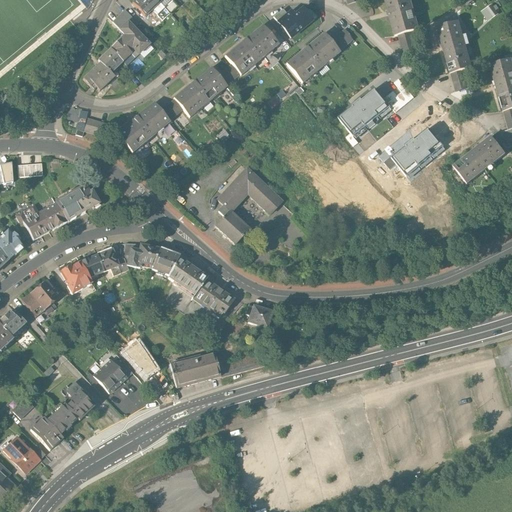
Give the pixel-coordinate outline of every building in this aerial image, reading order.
[(154,0),(137,0),(132,5),(145,18),(159,5),(154,0)] [(410,0),(384,0),(395,38),(398,37),(412,33),(419,31),(410,0)] [(481,12),(488,22),(499,15),(491,5),(481,12)] [(287,16),(283,10),(273,18),(277,24),(287,16)] [(287,16),(277,24),(290,39),(312,22),(302,10),(294,17),(291,13),(287,16)] [(137,26),(125,12),(112,24),(120,32),(128,24),(133,30),(137,26)] [(459,22),(437,28),(450,75),(451,75),(464,71),(472,69),(459,22)] [(133,30),(128,24),(120,32),(125,37),(110,51),(122,64),(135,52),(138,56),(149,46),(133,30)] [(263,27),(225,58),(232,66),(240,76),(241,77),(278,47),(263,27)] [(345,30),(330,42),(339,53),(353,40),(345,30)] [(412,33),(398,37),(403,55),(417,51),(412,33)] [(330,42),(324,35),(286,66),(302,85),(340,54),(339,53),(330,42)] [(110,51),(98,62),(100,64),(82,81),(93,92),(97,90),(99,92),(114,79),(110,75),(122,64),(110,51)] [(511,62),(511,61),(490,67),(503,114),(511,111),(511,62)] [(240,76),(232,66),(218,78),(226,87),(240,76)] [(211,70),(173,101),(174,102),(182,112),(189,120),(227,89),(226,87),(218,78),(211,70)] [(464,71),(451,75),(455,93),(469,89),(465,74),(464,71)] [(395,114),(413,99),(398,80),(394,84),(402,93),(397,97),(393,92),(384,100),(390,108),(395,114)] [(390,108),(384,100),(375,89),(338,119),(350,135),(353,138),(390,108)] [(174,102),(161,113),(169,123),(182,112),(174,102)] [(154,104),(116,135),(132,154),(170,123),(169,123),(161,113),(154,104)] [(511,111),(503,114),(508,132),(511,130),(511,111)] [(428,128),(429,129),(435,138),(454,123),(446,113),(428,128)] [(83,133),(102,138),(106,125),(87,120),(83,133)] [(435,138),(429,129),(391,160),(390,159),(384,164),(389,171),(396,166),(406,179),(444,148),(435,138)] [(358,144),(353,138),(350,135),(346,139),(353,148),(358,144)] [(491,139),(453,169),(467,186),(505,157),(491,139)] [(11,164),(0,166),(0,184),(3,184),(4,186),(13,184),(11,164)] [(41,165),(17,166),(18,178),(42,177),(41,165)] [(247,171),(218,202),(224,207),(231,213),(248,195),(271,216),(282,204),(247,171)] [(85,186),(54,203),(56,206),(66,223),(85,212),(85,211),(98,204),(91,193),(89,194),(85,186)] [(39,214),(34,206),(30,208),(34,217),(27,221),(23,212),(16,216),(21,225),(24,224),(27,230),(24,231),(27,236),(30,235),(33,241),(49,232),(49,231),(39,214)] [(56,206),(39,214),(49,231),(53,229),(53,230),(66,223),(56,206)] [(231,213),(224,207),(219,213),(225,218),(216,228),(237,247),(251,232),(231,213)] [(14,234),(12,236),(8,232),(0,239),(0,250),(8,260),(14,254),(15,255),(23,249),(17,243),(20,241),(14,234)] [(124,245),(122,257),(126,267),(139,269),(140,264),(137,264),(137,260),(134,259),(136,251),(137,251),(138,246),(124,245)] [(140,264),(153,267),(160,251),(140,246),(139,251),(137,251),(136,251),(134,259),(137,260),(137,264),(140,264)] [(0,250),(0,267),(8,260),(0,250)] [(127,271),(126,267),(122,257),(118,259),(118,257),(114,258),(111,251),(97,257),(103,273),(109,270),(112,276),(119,273),(120,274),(127,271)] [(173,268),(178,260),(179,258),(160,251),(153,267),(152,270),(157,272),(157,274),(162,276),(163,275),(168,277),(173,268)] [(88,279),(103,273),(97,257),(80,263),(88,279)] [(168,280),(194,298),(206,281),(206,280),(178,260),(173,268),(174,268),(168,280)] [(70,267),(60,272),(68,286),(67,287),(72,295),(91,284),(88,279),(80,263),(71,268),(70,267)] [(223,317),(234,302),(206,281),(194,298),(201,303),(200,305),(207,309),(206,311),(218,321),(222,316),(223,317)] [(48,282),(24,300),(35,316),(60,298),(48,282)] [(266,313),(258,310),(257,311),(253,309),(253,310),(247,308),(244,316),(249,318),(247,325),(265,331),(271,315),(266,314),(266,313)] [(15,313),(13,315),(10,312),(0,320),(0,326),(13,340),(28,327),(15,313)] [(0,326),(0,351),(12,340),(0,326)] [(139,343),(124,353),(145,378),(156,371),(139,343)] [(216,363),(220,377),(221,378),(271,365),(266,347),(257,350),(257,353),(216,363)] [(200,357),(170,365),(177,389),(220,377),(216,363),(214,355),(201,359),(200,357)] [(120,370),(111,360),(102,368),(118,386),(127,378),(120,370)] [(133,373),(126,365),(120,370),(127,378),(133,373)] [(118,386),(102,368),(93,376),(98,382),(109,394),(118,386)] [(93,376),(90,373),(86,377),(94,386),(98,382),(93,376)] [(88,396),(75,382),(67,389),(67,393),(71,398),(64,405),(77,419),(79,421),(96,405),(93,402),(88,401),(85,398),(88,396)] [(26,399),(14,411),(21,418),(33,406),(26,399)] [(59,414),(55,417),(53,415),(46,421),(60,436),(65,431),(66,432),(71,427),(70,426),(77,419),(64,405),(57,411),(58,412),(59,414)] [(46,421),(43,418),(31,429),(50,450),(63,439),(60,436),(46,421)] [(26,445),(17,437),(4,450),(12,458),(12,459),(26,473),(40,459),(31,450),(26,445)] [(45,455),(36,445),(31,450),(40,459),(45,455)] [(0,471),(0,498),(13,484),(0,471)]
